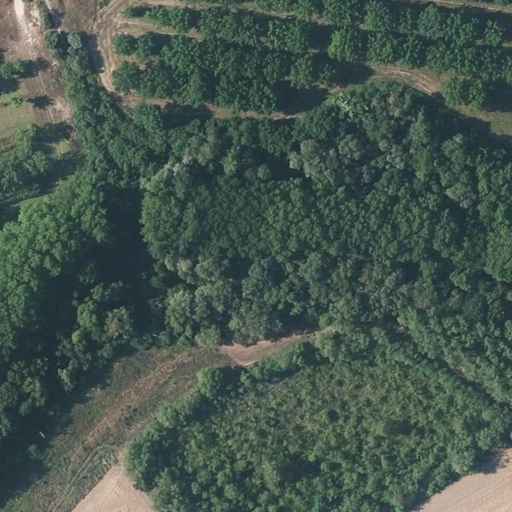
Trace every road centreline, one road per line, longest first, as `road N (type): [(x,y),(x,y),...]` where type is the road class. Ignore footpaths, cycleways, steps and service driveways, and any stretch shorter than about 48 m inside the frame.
road 1 (track): [(21,0),(54,75),(62,150),(59,183),(14,233)]
road 2 (track): [(383,326),(511,406)]
